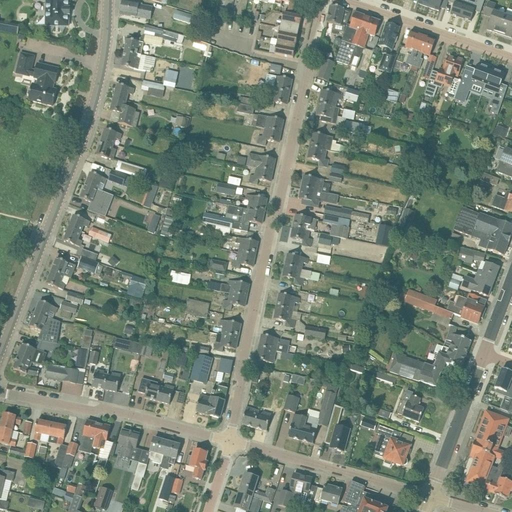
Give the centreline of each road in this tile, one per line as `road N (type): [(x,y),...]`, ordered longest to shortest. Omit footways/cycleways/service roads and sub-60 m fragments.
road 1 (residential): [(226,438),(315,0)]
road 2 (tertiary): [(0,359),(99,83),(108,0)]
road 3 (residential): [(226,438),(0,390)]
road 4 (residential): [(430,497),(226,438)]
road 5 (residential): [(344,0),(511,57)]
road 6 (residential): [(430,497),(483,354)]
